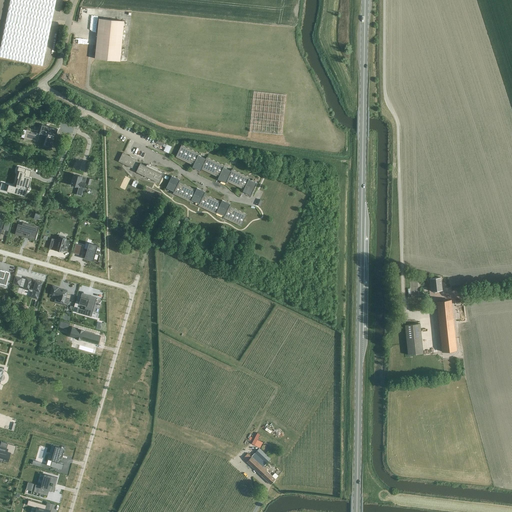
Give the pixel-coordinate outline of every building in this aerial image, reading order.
[(0,57),(42,65),(56,0),(10,0),(0,48),(0,57)] [(124,21),(99,18),(95,58),(120,61),(124,21)] [(42,124),(40,130),(48,133),(44,146),(51,147),(55,135),(56,135),(58,128),(56,128),(42,124)] [(181,145),(175,157),(193,165),(192,167),(200,171),(201,169),(205,159),(198,155),(199,153),(181,145)] [(122,151),(118,160),(132,167),(135,160),(132,158),(133,157),(122,151)] [(226,181),(231,171),(223,167),(224,165),(206,157),(205,159),(201,169),(218,177),(217,179),(225,183),(226,181)] [(140,163),(136,172),(159,183),(163,174),(161,173),(162,171),(146,164),(146,166),(140,163)] [(1,183),(0,186),(0,191),(7,194),(8,191),(22,195),(22,196),(25,196),(29,180),(28,180),(31,170),(19,167),(18,171),(20,172),(17,180),(18,180),(16,187),(1,183)] [(231,171),(226,181),(243,189),(242,191),(251,195),(256,183),(249,179),(249,177),(232,169),(231,171)] [(74,174),(71,184),(79,186),(76,194),(81,195),(83,188),(85,182),(80,181),(82,176),(74,174)] [(191,200),(196,190),(179,181),(180,180),(171,176),(166,188),(173,191),(173,193),(190,202),(191,200)] [(196,190),(191,200),(199,203),(198,205),(216,214),(217,212),(221,202),(204,193),(205,192),(197,188),(196,190)] [(221,202),(217,212),(224,215),(223,217),(241,226),(247,214),(229,206),(230,204),(222,200),(221,202)] [(17,225),(15,232),(24,235),(24,233),(26,233),(25,236),(25,237),(26,237),(30,238),(31,237),(35,238),(39,227),(22,222),(21,226),(17,225)] [(53,240),(51,247),(56,248),(56,250),(63,252),(65,245),(68,246),(69,243),(65,242),(66,238),(60,236),(58,242),(53,240)] [(84,246),(83,250),(86,251),(85,256),(87,257),(86,259),(92,260),(92,261),(98,262),(99,259),(98,259),(100,255),(96,254),(96,253),(95,253),(98,245),(93,244),(89,242),(88,247),(84,246)] [(75,244),(73,253),(79,254),(81,249),(82,246),(75,244)] [(0,283),(2,284),(3,280),(7,282),(10,272),(0,269),(0,283)] [(15,276),(13,283),(19,285),(21,278),(15,276)] [(26,277),(23,288),(29,290),(30,287),(34,288),(31,296),(37,298),(42,282),(36,280),(35,282),(32,281),(32,279),(26,277)] [(431,291),(442,290),(441,277),(430,278),(431,291)] [(52,285),(50,294),(59,296),(58,301),(68,304),(71,294),(66,293),(67,291),(58,288),(58,287),(52,285)] [(80,297),(79,304),(86,306),(85,310),(78,307),(76,312),(91,316),(92,312),(96,297),(86,295),(85,299),(80,297)] [(442,352),(456,350),(451,300),(437,301),(442,352)] [(59,327),(68,329),(69,323),(61,321),(59,327)] [(408,355),(423,353),(420,323),(405,325),(408,355)] [(73,327),(70,336),(76,337),(75,337),(81,339),(97,344),(100,335),(84,330),(78,328),(78,329),(73,327)] [(251,443),(259,448),(262,442),(256,439),(259,434),(256,433),(251,443)] [(0,456),(8,459),(10,453),(14,454),(16,445),(7,443),(6,448),(0,446),(0,456)] [(50,453),(49,459),(52,460),(50,466),(61,469),(63,463),(59,462),(60,460),(61,457),(62,454),(63,454),(64,448),(51,445),(49,452),(50,453)] [(262,467),(270,458),(259,448),(255,453),(252,457),(249,454),(245,459),(247,461),(247,462),(270,484),(278,476),(274,473),(272,476),(262,467)] [(35,484),(33,491),(47,495),(49,490),(53,491),(54,488),(57,477),(46,474),(43,486),(35,484)] [(28,482),(26,488),(32,490),(34,483),(28,482)] [(28,499),(27,504),(37,507),(35,511),(46,511),(47,509),(45,509),(47,504),(28,499)]
